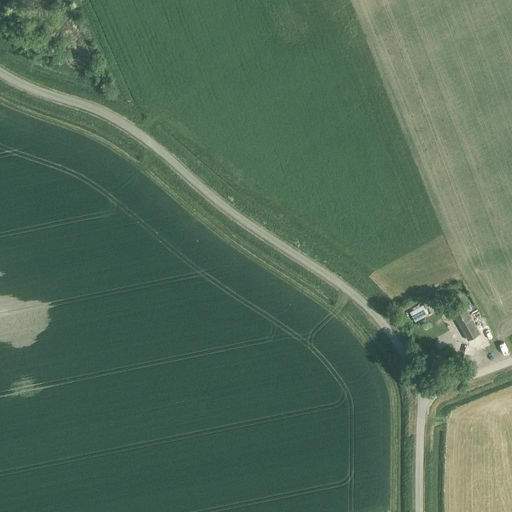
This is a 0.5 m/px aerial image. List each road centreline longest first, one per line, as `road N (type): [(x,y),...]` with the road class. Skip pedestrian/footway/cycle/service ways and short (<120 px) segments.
road 1 (unclassified): [(421,389),(387,330),(342,285),(126,126),(0,72)]
road 2 (unclassified): [(418,511),(421,389)]
